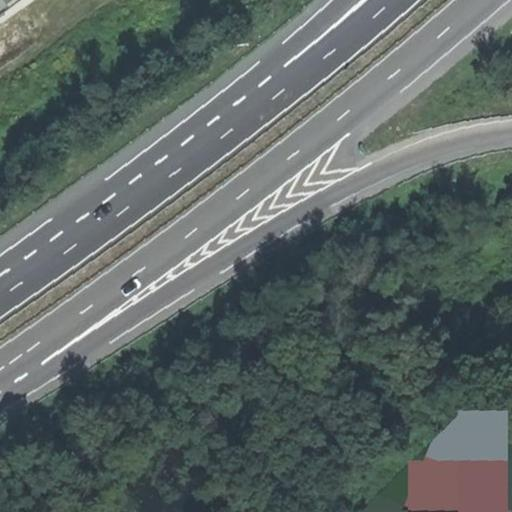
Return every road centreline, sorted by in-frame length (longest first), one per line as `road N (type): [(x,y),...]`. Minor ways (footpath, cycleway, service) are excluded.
road 1 (trunk): [(0,368),(331,125),(482,0)]
road 2 (trunk): [(0,398),(376,170),(511,129)]
road 3 (trunk): [(306,70),(0,295)]
